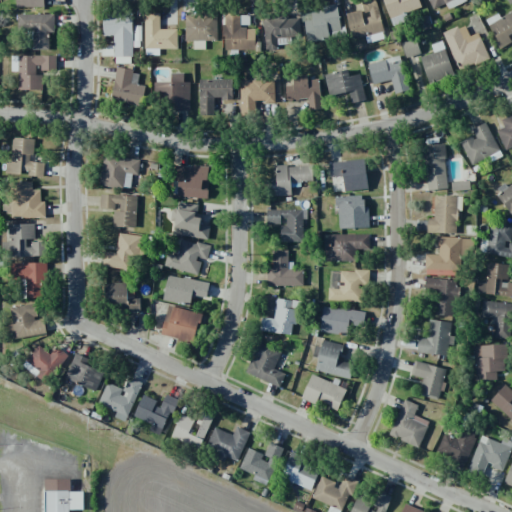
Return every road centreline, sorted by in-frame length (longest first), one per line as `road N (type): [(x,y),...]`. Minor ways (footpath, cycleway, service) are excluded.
road 1 (residential): [(0,116),(85,121),(241,148),(396,124),(463,104),(511,77)]
road 2 (residential): [(487,511),(77,324)]
road 3 (residential): [(359,455),(401,299),(396,124)]
road 4 (residential): [(77,324),(84,0)]
road 5 (residential): [(215,385),(240,303),(241,148)]
